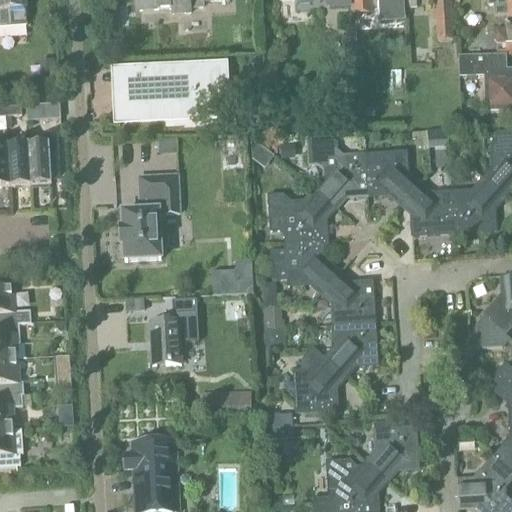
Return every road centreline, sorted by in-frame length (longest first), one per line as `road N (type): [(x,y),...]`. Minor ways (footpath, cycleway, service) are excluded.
road 1 (residential): [(99,498),(64,0)]
road 2 (residential): [(441,511),(440,458),(410,413),(396,311),(408,274),(511,269)]
